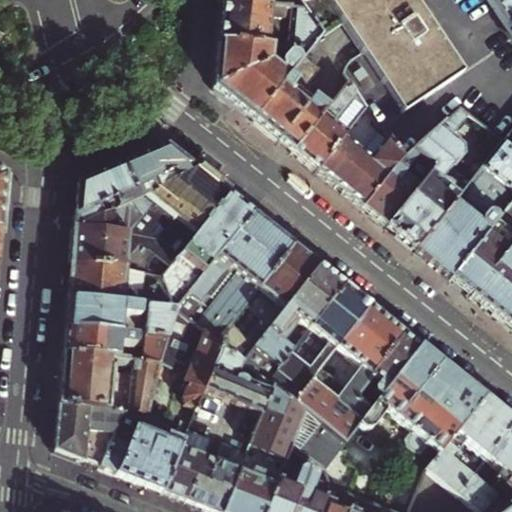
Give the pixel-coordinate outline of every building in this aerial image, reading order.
[(256,9),(257,0),(219,0),(219,5),(256,9)] [(291,0),(296,7),(306,0),(325,0),(400,118),(461,77),(412,0),(291,0)] [(511,0),(484,0),(511,42),(511,0)] [(256,9),(219,5),(218,24),(217,32),(216,45),(263,49),(265,25),(284,27),(286,12),(256,9)] [(292,13),(288,52),(306,53),(317,40),(300,13),(292,13)] [(214,66),(212,90),(260,130),(276,143),(309,103),(295,92),(314,68),(302,58),(306,53),(288,52),(263,49),(216,45),(214,66)] [(346,83),(321,114),(290,154),(301,163),(313,173),(339,140),(363,110),(346,83)] [(309,103),(276,143),(282,147),(290,154),(321,114),(309,103)] [(429,173),(416,188),(383,229),(395,239),(414,254),(463,196),(458,191),(457,188),(454,184),(447,179),(443,178),(451,168),(453,169),(463,156),(463,148),(451,138),(470,117),(461,110),(406,154),(429,173)] [(365,163),(339,140),(313,173),(332,188),(359,210),(393,169),(398,164),(373,126),(364,137),(377,149),(365,163)] [(146,156),(120,168),(134,200),(196,171),(166,147),(146,156)] [(463,196),(414,254),(422,261),(434,270),(449,283),(511,205),(511,153),(504,147),(463,196)] [(134,200),(120,168),(98,178),(77,187),(74,213),(73,229),(126,204),(134,200)] [(416,188),(393,169),(359,210),(370,219),(383,229),(416,188)] [(134,200),(126,204),(124,236),(126,237),(122,273),(158,277),(227,196),(211,183),(196,171),(134,200)] [(158,277),(174,311),(186,295),(251,215),(238,205),(227,196),(158,277)] [(126,204),(73,229),(72,234),(71,247),(70,257),(69,266),(122,273),(126,237),(124,236),(126,204)] [(511,205),(449,283),(467,298),(494,320),(511,334),(511,205)] [(184,320),(214,344),(227,328),(242,309),(291,248),(274,234),(251,215),(186,295),(197,304),(184,320)] [(219,347),(239,364),(316,268),(306,260),(291,248),(242,309),(258,322),(243,341),(227,328),(214,344),(219,347)] [(174,311),(158,277),(122,273),(69,266),(68,274),(66,294),(65,303),(174,311)] [(239,364),(264,384),(287,356),(290,352),(276,340),(293,319),(307,331),(341,289),(329,279),(316,268),(239,364)] [(270,389),(290,405),(307,383),(333,351),(366,309),(353,298),(341,289),(307,331),(326,346),(310,366),(304,365),(301,367),(287,356),(264,384),(270,389)] [(63,323),(63,331),(165,340),(174,311),(65,303),(65,308),(63,323)] [(332,403),(307,383),(290,405),(316,426),(338,444),(354,426),(367,412),(354,400),(402,337),(385,323),(366,309),(333,351),(358,371),(332,403)] [(184,320),(174,311),(165,340),(158,365),(154,379),(186,385),(180,400),(184,406),(194,410),(201,392),(219,347),(214,344),(184,320)] [(158,365),(165,340),(63,331),(62,343),(60,357),(158,365)] [(354,400),(367,412),(418,350),(410,343),(402,337),(354,400)] [(239,364),(219,347),(201,392),(259,416),(270,389),(264,384),(239,364)] [(452,377),(418,350),(367,412),(354,426),(359,431),(368,429),(380,415),(381,407),(410,431),(403,440),(405,446),(415,455),(422,455),(428,447),(438,455),(482,402),(452,377)] [(122,415),(140,416),(147,417),(154,379),(158,365),(60,357),(59,369),(58,378),(57,392),(56,409),(122,415)] [(290,405),(270,389),(259,416),(244,455),(236,474),(248,478),(252,468),(277,478),(284,461),(289,448),(293,437),(302,444),(316,426),(290,405)] [(482,402),(438,455),(424,473),(433,480),(447,490),(456,497),(470,479),(447,460),(454,452),(450,448),(456,442),(483,464),(511,428),(511,426),(499,416),(482,402)] [(85,436),(112,438),(122,415),(56,409),(54,425),(52,454),(78,465),(97,472),(107,451),(84,448),(85,436)] [(140,416),(122,415),(112,438),(107,451),(97,472),(109,476),(115,479),(136,428),(140,416)] [(293,437),(289,448),(306,459),(316,466),(322,470),(338,444),(316,426),(302,444),(293,437)] [(160,496),(179,447),(165,442),(166,440),(136,428),(115,479),(130,485),(152,493),(160,496)] [(504,485),(493,498),(498,501),(511,509),(511,428),(483,464),(501,479),(499,481),(504,485)] [(196,510),(214,465),(201,460),(209,441),(186,432),(182,441),(179,447),(160,496),(169,500),(188,507),(196,510)] [(166,440),(165,442),(179,447),(182,441),(167,435),(166,440)] [(221,511),(236,474),(244,455),(221,446),(214,465),(196,510),(201,511),(221,511)] [(318,511),(321,505),(328,489),(326,484),(317,481),(318,477),(317,475),(317,474),(314,471),(316,466),(306,459),(302,469),(284,461),(277,478),(263,511),(318,511)] [(248,478),(236,474),(221,511),(263,511),(277,478),(252,468),(248,478)] [(470,479),(456,497),(474,511),(481,511),(493,498),(470,479)] [(447,490),(433,480),(428,486),(441,497),(447,490)] [(347,511),(353,499),(337,492),(333,503),(328,501),(326,507),(321,505),(318,511),(347,511)] [(430,511),(436,500),(422,493),(412,511),(430,511)] [(511,511),(511,509),(506,511),(497,511),(494,506),(498,501),(493,498),(481,511),(511,511)] [(377,511),(379,509),(363,503),(359,511),(355,511),(354,511),(353,511),(377,511)]
